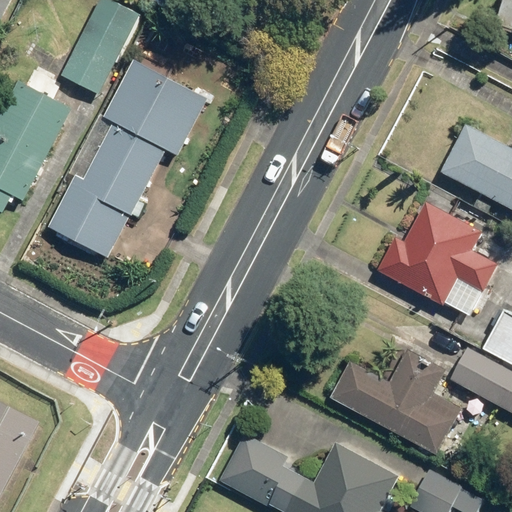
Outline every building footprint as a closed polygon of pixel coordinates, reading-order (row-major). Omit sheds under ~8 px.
[(0,0),(0,22),(6,26),(20,0),(0,0)] [(108,95),(148,14),(119,0),(107,0),(70,76),(108,95)] [(218,98),(144,59),(113,117),(123,122),(93,179),(84,174),(56,227),(116,258),(139,215),(141,216),(176,151),(187,156),(218,98)] [(29,81),(0,136),(0,205),(13,213),(22,195),(33,201),(82,108),(58,95),(64,84),(55,79),(57,75),(39,66),(37,70),(39,71),(33,83),(29,81)] [(511,142),(474,123),(449,170),(511,202),(511,142)] [(491,230),(434,200),(413,240),(404,235),(385,270),(431,294),(430,297),(437,300),(438,298),(447,303),(446,304),(450,307),(453,301),(471,311),(482,309),(507,262),(481,248),(491,230)] [(511,308),(491,347),(511,358),(511,308)] [(511,365),(475,345),(457,377),(511,406),(511,365)] [(359,358),(339,396),(445,453),(471,406),(443,391),(455,368),(416,346),(398,379),(359,358)] [(0,507),(1,508),(47,421),(0,396),(0,507)] [(280,503),(295,511),(396,511),(390,509),(408,474),(344,440),(323,480),(292,463),(296,456),(251,432),(226,479),(278,507),(280,503)] [(454,511),(469,485),(435,467),(416,505),(429,511),(454,511)]
